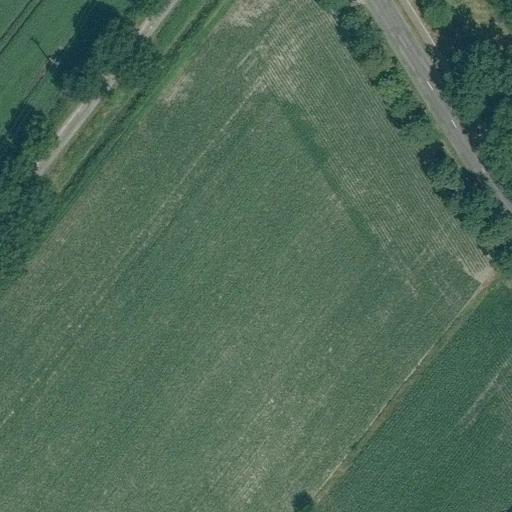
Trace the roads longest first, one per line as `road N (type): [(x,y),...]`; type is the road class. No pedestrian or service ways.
road 1 (track): [(0,217),(170,0)]
road 2 (tertiary): [(382,0),(511,215)]
